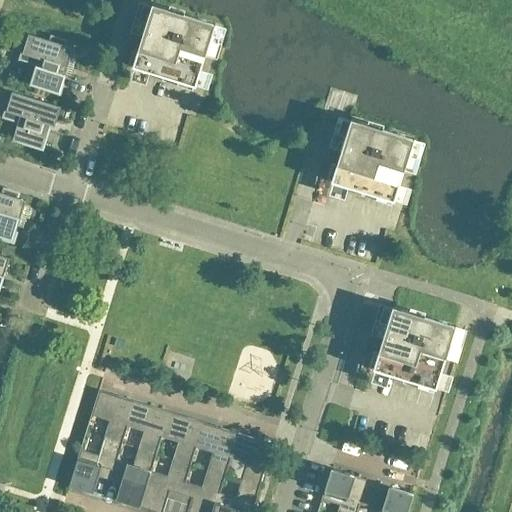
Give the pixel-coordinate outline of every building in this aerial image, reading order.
[(194,87),(214,24),(151,4),(131,67),(145,71),(194,87)] [(58,93),(72,48),(65,46),(67,40),(50,35),(48,41),(28,34),(21,54),(21,53),(19,59),(36,64),(29,84),(58,93)] [(54,127),(60,107),(11,92),(5,111),(3,116),(19,122),(14,138),(42,147),(48,125),(54,127)] [(393,201),(413,139),(350,119),(330,182),(344,187),(393,201)] [(0,238),(12,242),(25,200),(17,198),(18,194),(2,190),(1,193),(0,192),(0,238)] [(2,278),(9,258),(0,255),(0,280),(1,277),(2,278)] [(435,389),(455,326),(392,306),(389,314),(372,370),(387,374),(435,389)] [(126,426),(133,402),(98,391),(90,415),(108,421),(103,438),(121,444),(126,426)] [(160,437),(168,412),(133,402),(126,426),(143,432),(138,449),(155,454),(161,437),(160,437)] [(194,448),(202,423),(168,412),(160,437),(161,437),(177,442),(172,460),(190,465),(195,448),(194,448)] [(229,458),(237,434),(202,423),(194,448),(195,448),(212,453),(206,470),(224,476),(229,459),(229,458)] [(259,487),(272,445),(237,434),(229,458),(229,459),(246,464),(241,481),(259,487)] [(109,481),(115,461),(121,444),(103,438),(98,455),(80,450),(68,486),(92,494),(98,477),(109,481)] [(138,508),(149,471),(150,472),(155,454),(138,449),(132,466),(115,461),(109,481),(120,484),(115,501),(138,508)] [(178,502),(184,482),(190,465),(172,460),(167,477),(150,472),(149,471),(138,508),(151,511),(162,511),(166,498),(178,502)] [(358,505),(365,480),(330,469),(321,500),(339,505),(336,511),(356,511),(359,505),(358,505)] [(212,511),(218,493),(219,493),(224,476),(206,470),(201,488),(184,482),(178,502),(189,505),(186,511),(212,511)] [(406,511),(412,495),(365,480),(358,505),(359,505),(380,511),(406,511)] [(250,511),(259,487),(241,481),(235,498),(219,493),(218,493),(212,511),(250,511)]
